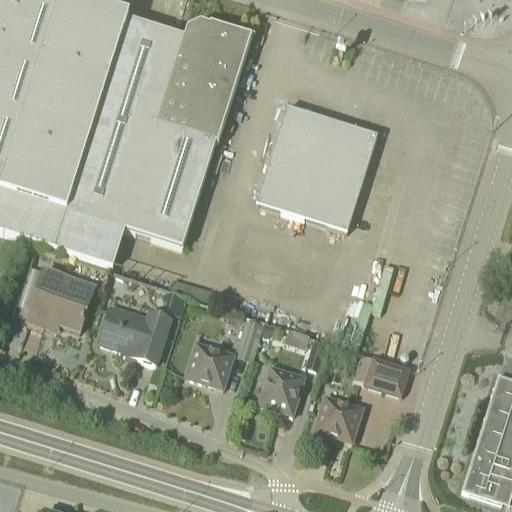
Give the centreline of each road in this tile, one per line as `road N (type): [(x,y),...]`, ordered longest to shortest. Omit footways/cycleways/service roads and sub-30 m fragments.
road 1 (residential): [(399,511),(511,142)]
road 2 (residential): [(272,511),(279,488),(265,471),(5,371)]
road 3 (tertiary): [(249,511),(0,432)]
road 4 (residential): [(511,74),(270,0)]
road 5 (residential): [(0,478),(129,511)]
